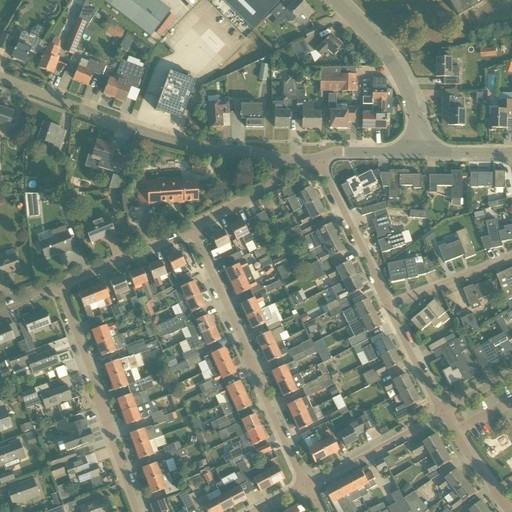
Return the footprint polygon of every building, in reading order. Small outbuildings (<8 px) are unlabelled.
[(82,1),(81,1),(81,0),(72,0),(68,10),(78,13),(82,1)] [(98,0),(149,39),(169,12),(152,0),(98,0)] [(222,0),(252,29),(280,0),(222,0)] [(304,27),(309,22),(310,21),(307,19),(313,13),(300,0),(283,0),(270,14),(280,24),(285,19),(281,16),(287,10),(296,19),(295,20),(300,26),(302,24),(304,27)] [(448,0),(458,17),(482,3),(480,0),(448,0)] [(68,42),(64,51),(73,55),(78,44),(77,44),(80,39),(81,39),(89,25),(78,20),(72,34),(68,42)] [(307,39),(316,34),(318,33),(315,27),(304,33),(307,39)] [(36,54),(44,41),(45,41),(34,37),(34,38),(29,36),(27,33),(24,32),(21,33),(12,57),(13,58),(13,59),(18,61),(18,60),(25,62),(29,51),(36,54)] [(2,34),(0,40),(0,48),(6,51),(11,38),(2,34)] [(126,52),(133,38),(126,34),(118,48),(126,52)] [(321,44),(316,34),(307,39),(303,40),(309,53),(314,51),(321,57),(327,51),(332,56),(342,46),(331,35),(321,44)] [(48,44),(47,46),(44,55),(43,55),(38,68),(52,73),(57,61),(55,60),(60,49),(48,44)] [(496,48),(485,49),(486,57),(496,57),(496,48)] [(436,58),(436,71),(436,77),(443,77),(443,85),(458,85),(458,67),(451,67),(451,58),(436,58)] [(86,70),(89,62),(81,59),(78,67),(73,79),(88,85),(93,72),(86,70)] [(123,74),(122,78),(114,98),(125,102),(130,87),(136,89),(144,69),(121,61),(117,72),(123,74)] [(106,66),(100,64),(96,74),(102,76),(106,66)] [(260,64),(258,80),(265,81),(268,65),(260,64)] [(320,74),(320,84),(320,91),(355,91),(355,67),(345,67),(320,68),(320,74)] [(181,120),(196,81),(169,71),(155,110),(181,120)] [(297,85),(297,81),(296,71),(288,71),(288,83),(284,83),(283,103),(275,103),(274,128),(289,128),(289,119),(291,119),(292,100),(296,101),(297,101),(297,85)] [(104,95),(114,98),(122,78),(117,76),(115,81),(110,79),(110,78),(107,77),(103,88),(106,89),(104,95)] [(386,89),(386,85),(386,78),(372,78),(372,89),(386,89)] [(297,101),(296,101),(296,108),(302,108),(302,128),(303,128),(303,126),(310,126),(310,128),(320,128),(320,112),(312,112),(312,103),(304,103),(305,90),(303,90),(303,85),(297,85),(297,101)] [(374,129),(385,129),(385,122),(389,122),(389,114),(385,114),(386,89),(372,89),(372,99),(376,99),(376,114),(374,114),(374,129)] [(228,114),(228,104),(227,98),(218,98),(218,102),(207,103),(207,107),(206,108),(206,111),(208,113),(209,127),(222,126),(221,114),(228,114)] [(455,98),(444,98),(442,98),(442,112),(443,112),(443,116),(442,116),(442,117),(449,117),(449,126),(464,126),(464,110),(463,110),(463,98),(459,98),(455,98)] [(511,119),(511,100),(500,100),(499,110),(492,110),(492,121),(489,121),(489,131),(496,131),(496,128),(507,129),(507,119),(511,119)] [(241,104),(241,112),(240,112),(240,116),(241,116),(241,120),(246,120),(246,127),(255,128),(255,127),(260,127),(260,128),(262,128),(263,112),(261,112),(261,105),(255,105),(241,104)] [(372,104),(372,105),(363,105),(363,104),(362,104),(362,129),(374,129),(374,114),(372,114),(372,104)] [(0,123),(9,127),(14,113),(0,108),(0,123)] [(357,122),(357,112),(357,108),(346,108),(346,112),(330,111),(330,123),(329,125),(330,126),(330,129),(332,129),(333,130),(336,130),(337,129),(347,129),(347,122),(357,122)] [(58,131),(59,129),(59,128),(43,123),(38,138),(50,142),(46,152),(57,156),(65,133),(58,131)] [(101,161),(100,163),(99,167),(119,173),(122,161),(111,158),(115,146),(97,141),(92,158),(101,161)] [(192,163),(191,172),(203,174),(204,165),(192,163)] [(362,192),(364,197),(371,194),(368,188),(377,183),(371,171),(370,171),(371,172),(356,179),(355,177),(346,181),(354,198),(356,196),(356,195),(362,192)] [(389,171),(389,173),(379,173),(383,187),(389,187),(389,199),(399,199),(400,186),(413,186),(413,189),(420,189),(421,175),(409,175),(409,171),(389,171)] [(429,175),(429,193),(436,193),(436,189),(436,187),(451,187),(451,199),(461,199),(462,171),(451,171),(451,172),(452,172),(452,176),(429,175)] [(477,173),(477,187),(494,187),(494,188),(504,188),(504,171),(494,171),(494,174),(478,174),(478,173),(477,173)] [(181,179),(180,179),(165,181),(166,184),(163,184),(158,184),(158,181),(147,182),(148,205),(165,203),(181,202),(198,201),(197,182),(181,183),(181,179)] [(311,187),(299,193),(295,184),(281,191),(284,197),(289,194),(290,197),(288,198),(291,204),(297,201),(298,204),(302,202),(304,207),(318,200),(311,187)] [(44,186),(44,195),(57,195),(62,195),(62,189),(58,189),(58,186),(44,186)] [(117,195),(116,195),(118,214),(128,213),(126,194),(122,194),(121,187),(116,188),(117,195)] [(28,194),(24,194),(26,210),(40,209),(39,203),(39,194),(28,194)] [(489,209),(507,205),(506,199),(487,203),(489,209)] [(325,214),(318,200),(304,207),(308,214),(299,219),(302,225),(311,220),(311,221),(325,214)] [(373,213),(386,209),(387,209),(385,202),(360,210),(362,216),(373,213)] [(427,211),(410,210),(409,217),(426,219),(427,211)] [(388,215),(375,219),(372,220),(372,221),(373,221),(380,240),(378,241),(382,253),(405,245),(401,233),(394,235),(388,215)] [(249,220),(248,221),(254,232),(261,228),(255,216),(248,219),(249,220)] [(84,227),(91,242),(104,236),(105,237),(114,234),(108,217),(84,227)] [(489,237),(480,238),(485,250),(491,249),(502,247),(502,246),(501,246),(500,242),(511,239),(511,228),(498,232),(496,219),(485,221),(489,237)] [(252,241),(257,251),(262,248),(254,232),(248,221),(243,223),(242,221),(229,227),(236,240),(241,237),(245,245),(252,241)] [(301,232),(297,234),(300,240),(304,238),(308,244),(311,243),(320,238),(323,244),(337,237),(330,224),(316,231),(312,233),(310,228),(301,232)] [(291,237),(297,234),(301,232),(298,225),(287,231),(291,237)] [(50,232),(52,238),(39,243),(46,259),(63,252),(64,253),(74,249),(67,232),(65,226),(50,232)] [(444,263),(462,256),(464,255),(466,258),(465,259),(475,255),(465,229),(455,233),(459,245),(447,250),(444,244),(438,247),(444,263)] [(217,250),(228,244),(230,243),(223,230),(210,237),(217,250)] [(344,251),(337,237),(323,244),(323,245),(314,249),(316,254),(321,262),(330,258),(344,251)] [(265,254),(262,248),(257,251),(253,252),(256,259),(265,254)] [(173,271),(186,265),(179,252),(166,258),(173,271)] [(238,253),(231,256),(222,260),(225,265),(241,258),(238,253)] [(13,273),(14,272),(14,271),(20,269),(15,255),(0,260),(0,279),(5,277),(4,275),(12,272),(13,273)] [(261,267),(270,264),(268,257),(259,260),(261,267)] [(272,262),(276,269),(287,263),(283,257),(272,262)] [(423,259),(429,273),(435,271),(429,257),(423,259)] [(415,266),(414,259),(404,261),(405,264),(388,267),(391,282),(392,282),(391,281),(408,278),(408,279),(418,277),(417,276),(424,274),(422,264),(415,266)] [(159,278),(166,275),(161,261),(148,266),(153,280),(154,280),(157,287),(162,285),(159,278)] [(247,267),(245,261),(225,271),(231,283),(255,272),(251,265),(247,267)] [(306,267),(310,273),(310,274),(320,269),(317,262),(306,267)] [(342,282),(356,275),(349,262),(335,268),(336,269),(326,273),(329,279),(339,274),(342,282)] [(511,270),(511,268),(495,275),(500,284),(505,298),(511,294),(511,270)] [(147,300),(153,298),(153,297),(157,295),(157,294),(153,284),(148,286),(146,283),(147,282),(142,269),(129,274),(134,288),(141,285),(147,300)] [(324,276),(320,269),(310,274),(314,281),(324,276)] [(250,290),(252,294),(264,288),(257,271),(255,272),(231,283),(236,296),(250,290)] [(177,285),(182,282),(192,278),(189,272),(174,279),(177,285)] [(166,275),(172,287),(177,285),(174,279),(171,273),(166,275)] [(356,275),(342,282),(346,289),(337,294),(340,300),(349,295),(349,296),(362,289),(356,275)] [(128,290),(123,276),(110,282),(115,295),(118,302),(123,300),(120,293),(128,290)] [(473,288),(472,285),(463,289),(469,305),(478,301),(478,300),(495,293),(490,280),(490,281),(488,282),(473,288)] [(240,304),(246,317),(259,311),(256,304),(263,301),(261,296),(267,293),(267,294),(283,286),(280,281),(264,288),(252,294),(254,298),(240,304)] [(179,304),(181,303),(199,294),(193,282),(180,288),(180,289),(173,292),(171,287),(157,294),(157,295),(153,297),(153,298),(155,302),(167,296),(177,299),(179,304)] [(91,289),(96,302),(103,300),(106,307),(112,305),(109,297),(104,284),(91,289)] [(91,289),(78,294),(83,308),(84,307),(88,321),(90,326),(104,321),(101,316),(94,318),(89,305),(96,302),(91,289)] [(297,292),(289,296),(295,306),(303,302),(297,292)] [(181,303),(184,309),(182,310),(184,316),(192,313),(205,307),(199,294),(181,303)] [(130,299),(135,310),(140,308),(136,297),(130,299)] [(352,300),(340,306),(328,312),(331,318),(345,311),(348,317),(358,312),(361,319),(375,313),(368,299),(355,306),(352,300)] [(328,312),(340,306),(337,300),(325,306),(328,312)] [(420,332),(431,323),(435,328),(441,323),(442,325),(449,319),(444,313),(445,313),(434,300),(426,306),(428,308),(425,311),(424,310),(410,321),(411,321),(420,332)] [(121,315),(117,305),(110,307),(114,318),(115,317),(121,315)] [(265,323),(267,328),(279,322),(275,312),(270,314),(266,308),(259,311),(246,317),(252,329),(265,323)] [(35,349),(28,334),(51,325),(45,311),(29,317),(28,314),(22,317),(24,322),(18,324),(29,351),(35,349)] [(128,319),(127,314),(126,313),(121,315),(115,317),(117,323),(128,319)] [(306,313),(299,317),(302,323),(310,319),(306,313)] [(375,313),(361,319),(365,326),(356,331),(359,337),(356,339),(359,344),(369,339),(366,333),(368,332),(368,333),(381,326),(375,313)] [(473,314),(460,319),(464,331),(477,326),(473,314)] [(194,337),(214,327),(215,326),(213,322),(212,322),(209,315),(188,325),(194,337)] [(167,329),(169,328),(169,329),(183,322),(180,316),(166,322),(159,325),(163,331),(167,329)] [(495,320),(503,334),(480,347),(480,348),(475,351),(479,358),(484,355),(491,366),(490,365),(505,357),(506,360),(511,356),(511,349),(507,340),(511,338),(511,337),(511,336),(501,317),(495,320)] [(7,322),(1,325),(2,328),(0,328),(0,344),(14,339),(7,322)] [(167,329),(169,334),(169,335),(185,328),(183,322),(169,329),(169,328),(167,329)] [(256,338),(261,350),(282,341),(279,335),(284,332),(281,325),(279,322),(267,328),(269,332),(256,338)] [(92,331),(97,344),(110,339),(108,332),(115,329),(113,324),(106,326),(105,326),(92,331)] [(185,361),(198,355),(195,349),(199,347),(199,349),(207,346),(220,340),(214,327),(194,337),(186,341),(191,350),(182,354),(185,361)] [(110,339),(97,344),(101,357),(115,352),(115,351),(122,349),(118,336),(110,339)] [(372,344),(369,339),(359,344),(368,363),(380,357),(380,356),(393,350),(387,336),(373,343),(373,344),(372,344)] [(431,353),(442,347),(447,344),(444,338),(428,347),(431,353)] [(322,339),(313,344),(323,363),(332,358),(330,354),(322,339)] [(452,371),(450,367),(442,371),(449,385),(462,378),(464,382),(463,382),(464,383),(473,378),(460,353),(463,352),(456,339),(447,344),(442,347),(449,359),(451,358),(457,369),(452,371)] [(126,346),(128,352),(144,346),(142,340),(126,346)] [(300,345),(303,352),(314,347),(311,340),(300,345)] [(287,353),(282,341),(261,350),(267,363),(280,357),(287,353)] [(128,352),(129,357),(118,361),(118,360),(105,365),(109,378),(130,370),(138,368),(133,356),(146,351),(144,346),(128,352)] [(305,358),(311,355),(317,352),(314,347),(303,352),(305,358)] [(210,362),(213,368),(229,361),(224,348),(211,354),(211,355),(204,358),(206,363),(210,362)] [(36,353),(27,357),(25,353),(8,359),(10,366),(27,360),(33,374),(59,364),(53,350),(37,356),(36,353)] [(400,364),(393,350),(380,356),(380,357),(384,364),(362,375),(368,386),(380,380),(378,375),(387,370),(400,364)] [(201,362),(198,355),(185,361),(188,368),(201,362)] [(209,370),(214,382),(215,382),(222,379),(235,373),(229,361),(213,368),(209,370)] [(277,384),(290,378),(287,372),(296,367),(293,362),(271,372),(277,384)] [(69,368),(64,370),(63,365),(54,368),(57,378),(71,374),(69,368)] [(135,384),(130,370),(109,378),(114,391),(135,384)] [(208,370),(189,378),(191,384),(211,377),(208,370)] [(331,380),(328,373),(317,378),(320,385),(331,380)] [(290,378),(277,384),(283,397),(296,391),(296,390),(301,387),(301,386),(304,385),(299,374),(290,378)] [(395,387),(399,394),(412,388),(405,374),(392,381),(383,386),(386,392),(395,387)] [(140,386),(152,382),(149,376),(138,380),(140,386)] [(322,390),(333,385),(331,380),(320,385),(322,390)] [(199,386),(202,393),(213,388),(210,381),(199,386)] [(226,402),(245,394),(239,381),(226,387),(226,388),(219,391),(221,397),(223,396),(226,402)] [(140,386),(142,392),(154,388),(152,382),(140,386)] [(69,401),(72,400),(67,386),(50,392),(49,389),(40,393),(46,410),(57,405),(60,411),(71,407),(69,401)] [(217,396),(213,388),(202,393),(206,401),(217,396)] [(419,401),(412,388),(399,394),(389,399),(396,412),(393,413),(397,421),(410,414),(406,408),(419,401)] [(21,395),(23,402),(24,402),(24,404),(38,399),(34,389),(21,394),(21,395)] [(117,399),(122,412),(143,405),(138,392),(117,399)] [(178,392),(170,395),(173,406),(182,402),(178,392)] [(251,406),(245,394),(226,402),(231,414),(237,411),(237,412),(251,406)] [(292,417),(292,418),(312,409),(306,397),(300,400),(300,399),(287,406),(290,412),(288,413),(290,418),(292,417)] [(143,405),(122,412),(126,425),(140,420),(148,417),(143,405)] [(0,431),(12,427),(7,413),(6,413),(4,407),(0,408),(0,431)] [(348,412),(345,407),(331,414),(334,419),(348,412)] [(318,422),(312,409),(292,418),(298,431),(318,422)] [(150,415),(152,421),(164,416),(162,411),(150,415)] [(152,421),(154,426),(166,422),(168,423),(174,421),(172,413),(164,416),(152,421)] [(239,437),(245,434),(260,427),(254,415),(241,421),(231,426),(229,421),(217,426),(220,432),(226,429),(228,435),(235,432),(238,437),(239,437)] [(37,416),(33,423),(42,427),(45,420),(37,416)] [(217,426),(229,421),(227,416),(215,421),(217,426)] [(342,441),(345,447),(357,440),(356,437),(363,433),(371,429),(364,416),(356,420),(348,424),(350,428),(336,435),(340,442),(342,441)] [(66,453),(46,460),(49,468),(50,468),(61,464),(77,458),(74,451),(76,451),(77,449),(76,448),(88,443),(93,441),(89,430),(88,430),(87,427),(88,426),(85,420),(77,423),(74,417),(58,423),(63,439),(61,440),(62,442),(57,444),(60,451),(65,449),(65,451),(66,453)] [(320,444),(326,457),(339,450),(332,437),(336,435),(329,422),(324,424),(328,431),(323,433),(326,440),(320,444)] [(27,424),(20,426),(22,433),(30,431),(27,424)] [(380,433),(385,431),(382,425),(377,427),(380,433)] [(156,439),(151,426),(143,429),(130,434),(134,447),(153,440),(156,439)] [(260,427),(245,434),(239,437),(241,441),(231,446),(233,450),(229,452),(233,460),(244,455),(242,450),(266,440),(263,433),(265,432),(262,427),(263,426),(262,426),(260,427)] [(326,457),(320,444),(315,435),(314,435),(311,430),(300,435),(303,440),(308,438),(313,447),(308,450),(314,463),(326,457)] [(34,434),(26,437),(30,446),(37,444),(34,434)] [(427,448),(431,456),(444,448),(436,435),(424,442),(424,443),(411,450),(414,456),(427,448)] [(157,452),(153,440),(134,447),(139,460),(152,455),(152,454),(157,452)] [(10,447),(3,449),(0,450),(0,466),(25,458),(19,441),(9,444),(10,447)] [(163,447),(165,455),(176,451),(174,443),(163,447)] [(255,451),(258,457),(271,451),(268,445),(255,451)] [(176,451),(165,455),(167,461),(179,457),(179,458),(186,456),(184,448),(177,451),(176,451)] [(439,469),(452,461),(444,448),(431,456),(435,463),(426,468),(429,474),(435,470),(439,469)] [(391,469),(395,467),(396,466),(391,456),(384,459),(388,467),(389,470),(391,469)] [(101,481),(100,476),(95,464),(87,467),(86,465),(88,465),(88,464),(87,465),(84,457),(64,465),(69,480),(78,477),(80,483),(92,479),(95,488),(102,485),(100,481),(101,481)] [(277,467),(273,459),(268,462),(272,469),(265,473),(272,486),(284,479),(277,466),(277,467)] [(379,472),(388,467),(384,459),(375,464),(379,472)] [(142,468),(147,481),(168,473),(169,473),(165,460),(142,468)] [(259,492),(272,486),(265,473),(259,476),(255,468),(249,471),(243,461),(236,465),(240,472),(246,483),(253,480),(259,492)] [(65,475),(61,464),(50,468),(54,479),(65,475)] [(449,484),(455,490),(467,481),(457,469),(445,479),(437,485),(441,490),(449,484)] [(429,474),(427,475),(430,481),(439,476),(435,470),(429,474)] [(374,480),(375,479),(371,472),(365,475),(362,471),(350,477),(361,498),(369,494),(367,490),(377,485),(374,480)] [(246,499),(244,495),(239,487),(242,486),(241,486),(246,483),(240,472),(235,475),(237,480),(224,487),(234,506),(246,499)] [(151,494),(164,490),(166,496),(178,491),(176,485),(172,486),(168,473),(147,481),(151,494)] [(212,480),(208,473),(203,476),(207,483),(212,480)] [(12,474),(0,477),(0,483),(13,479),(12,474)] [(350,477),(338,484),(349,504),(361,498),(350,477)] [(13,506),(32,499),(40,496),(33,479),(18,485),(20,489),(8,493),(13,506)] [(476,494),(467,481),(455,490),(449,494),(454,501),(450,505),(453,510),(464,502),(464,503),(476,494)] [(234,506),(224,487),(221,482),(216,485),(221,496),(215,499),(222,511),(234,506)] [(353,511),(349,504),(338,484),(326,490),(333,503),(338,500),(344,511),(353,511)] [(407,495),(411,489),(405,485),(401,490),(407,495)] [(191,511),(195,510),(188,496),(185,491),(178,494),(184,507),(181,508),(182,510),(177,511),(191,511)] [(397,504),(389,508),(390,511),(410,511),(411,511),(404,499),(400,491),(392,495),(397,504)] [(414,492),(404,499),(411,511),(410,511),(425,511),(429,510),(414,492)] [(206,511),(221,511),(222,511),(215,499),(209,502),(205,495),(197,500),(193,493),(188,496),(195,510),(203,506),(206,511)] [(163,511),(170,510),(164,499),(149,504),(152,511),(163,511)] [(101,506),(99,500),(79,507),(80,511),(112,511),(110,503),(101,506)] [(71,511),(71,510),(76,508),(74,501),(62,506),(63,511),(71,511)] [(490,511),(482,501),(470,510),(467,511),(490,511)]
